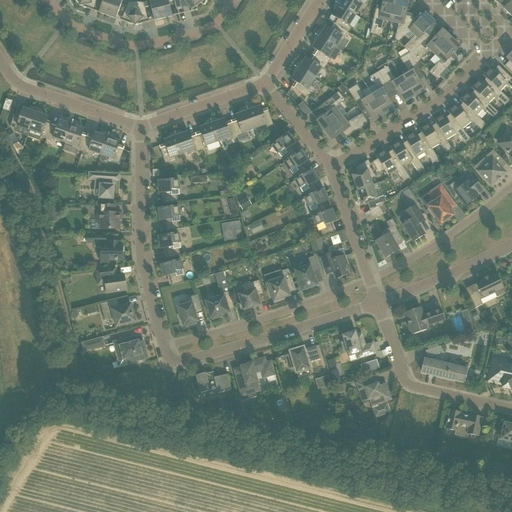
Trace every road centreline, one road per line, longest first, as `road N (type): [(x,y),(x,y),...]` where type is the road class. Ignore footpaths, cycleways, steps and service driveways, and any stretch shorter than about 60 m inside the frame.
road 1 (track): [(511,482),(72,387)]
road 2 (residential): [(331,167),(419,112),(476,55),(479,37),(441,0)]
road 3 (residential): [(163,348),(172,367),(377,304)]
road 4 (residential): [(139,131),(142,248),(163,348)]
road 5 (residential): [(163,348),(369,281)]
road 6 (residential): [(511,409),(407,385),(377,304)]
road 7 (residential): [(369,281),(439,243),(511,185)]
road 8 (residential): [(0,59),(16,86),(139,131)]
road 9 (residential): [(377,304),(511,247)]
road 10 (residential): [(139,131),(266,86)]
road 11 (residential): [(369,281),(331,167)]
